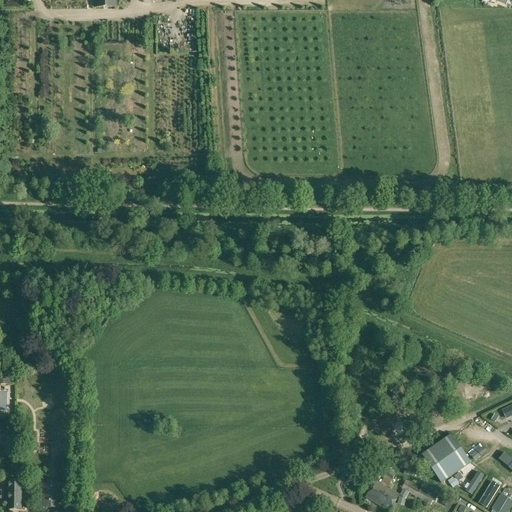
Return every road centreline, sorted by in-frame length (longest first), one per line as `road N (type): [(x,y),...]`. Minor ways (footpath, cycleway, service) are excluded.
road 1 (unclassified): [(222,511),(476,415)]
road 2 (unknown): [(43,0),(58,12),(167,9)]
